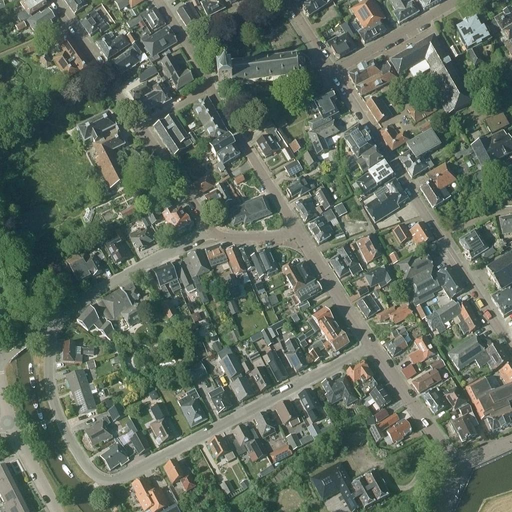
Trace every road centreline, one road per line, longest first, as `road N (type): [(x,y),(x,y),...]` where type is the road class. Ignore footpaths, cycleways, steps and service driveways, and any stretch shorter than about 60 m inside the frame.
road 1 (residential): [(372,346),(110,481),(96,477),(72,448),(55,408),(53,325)]
road 2 (residential): [(511,349),(333,71)]
road 3 (residential): [(211,231),(53,325)]
road 4 (residential): [(295,229),(210,89)]
road 5 (residential): [(143,128),(53,0)]
road 6 (residential): [(460,469),(372,346)]
road 7 (residential): [(333,71),(458,0)]
road 8 (residential): [(372,346),(295,229)]
road 9 (residential): [(211,231),(143,128)]
